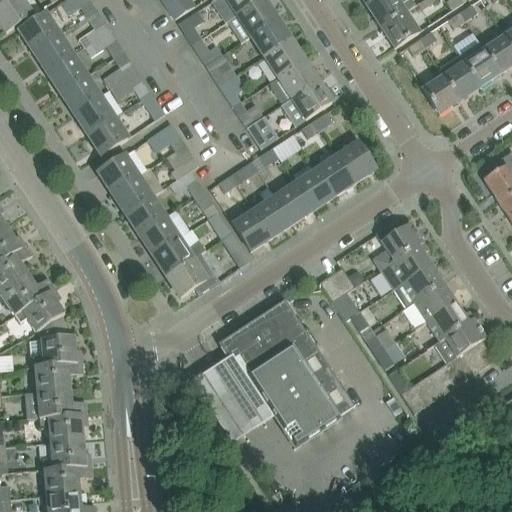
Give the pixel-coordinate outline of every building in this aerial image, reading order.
[(0,0),(0,9),(13,0),(0,0)] [(0,27),(5,36),(32,19),(31,18),(39,13),(30,0),(13,0),(0,9),(0,27)] [(81,12),(87,20),(96,14),(86,0),(69,0),(61,6),(70,20),(81,12)] [(162,0),(160,1),(171,18),(174,22),(194,9),(188,0),(162,0)] [(224,0),(237,19),(263,2),(261,0),(224,0)] [(361,0),(368,10),(383,0),(361,0)] [(408,0),(383,0),(368,10),(381,30),(406,14),(414,8),(408,0)] [(277,22),(263,2),(237,19),(250,40),(277,22)] [(471,8),(460,15),(463,20),(461,21),(464,24),(476,16),(471,8)] [(176,25),(177,28),(180,32),(191,49),(201,43),(192,30),(203,23),(196,12),(176,25)] [(106,50),(114,61),(123,55),(96,14),(87,20),(95,33),(79,43),(91,60),(106,50)] [(406,14),(381,30),(394,50),(393,51),(394,52),(420,35),(406,14)] [(447,24),(452,32),(464,24),(461,21),(463,20),(460,15),(447,24)] [(32,55),(58,38),(45,17),(18,34),(32,55)] [(264,60),(290,43),(277,22),(250,40),(264,60)] [(430,34),(420,41),(423,46),(420,47),(423,51),(436,43),(430,34)] [(32,55),(46,76),(72,59),(58,38),(32,55)] [(511,52),(504,40),(484,53),(483,53),(500,78),(500,77),(511,68),(511,52)] [(407,50),(412,59),(423,51),(420,47),(423,46),(420,41),(407,50)] [(191,49),(200,61),(209,55),(201,43),(191,49)] [(264,60),(278,81),(304,64),(290,43),(264,60)] [(463,66),(480,91),(479,90),(499,77),(499,78),(500,78),(483,53),(484,53),(479,46),(459,59),(463,66)] [(123,55),(114,61),(122,74),(131,67),(123,55)] [(46,76),(60,97),(86,79),(72,59),(46,76)] [(218,73),(220,71),(227,67),(226,65),(222,59),(214,64),(213,65),(205,70),(213,81),(220,77),(218,73)] [(480,91),(463,66),(459,59),(439,72),(443,80),(460,104),(459,103),(478,90),(479,92),(480,91)] [(291,102),(318,84),(304,64),(278,81),(291,102)] [(213,81),(219,90),(235,79),(227,67),(220,71),(218,73),(220,77),(213,81)] [(60,97),(73,117),(99,100),(86,79),(60,97)] [(243,91),(235,79),(219,90),(227,103),(243,91)] [(459,105),(460,104),(443,80),(422,93),(439,118),(440,118),(439,116),(458,104),(459,105)] [(142,84),(133,90),(141,103),(150,96),(142,84)] [(332,106),(330,104),(334,101),(334,98),(329,91),(326,90),(323,92),(318,84),(291,102),(281,108),(295,130),(332,106)] [(147,111),(137,117),(139,119),(146,130),(164,118),(150,96),(141,103),(147,111)] [(73,117),(87,138),(113,121),(99,100),(73,117)] [(238,120),(246,132),(262,121),(255,109),(238,120)] [(326,116),(313,124),(319,134),(332,126),(326,116)] [(127,142),(113,121),(87,138),(101,159),(127,142)] [(262,121),(246,132),(260,153),(277,142),(262,121)] [(307,142),(319,134),(313,124),(301,133),(307,142)] [(171,128),(147,143),(155,155),(168,146),(174,155),(185,149),(179,140),(172,129),(171,128)] [(284,144),(272,152),(278,161),(290,153),(284,144)] [(358,146),(341,157),(337,160),(354,187),(375,173),(358,146)] [(182,167),(174,173),(179,182),(190,175),(198,169),(193,161),(185,149),(174,155),(182,167)] [(266,169),(278,161),(272,152),(260,160),(251,165),(257,175),(266,169)] [(97,176),(111,197),(137,180),(123,159),(97,176)] [(337,160),(316,174),(333,200),(354,187),(337,160)] [(511,180),(505,170),(500,163),(487,172),(491,179),(484,184),(499,207),(511,198),(511,180)] [(243,171),(230,179),(237,188),(249,180),(243,171)] [(316,174),(295,188),(313,214),(333,200),(316,174)] [(224,196),(237,188),(230,179),(218,187),(224,196)] [(125,218),(151,200),(137,180),(111,197),(125,218)] [(187,189),(195,202),(204,196),(196,183),(187,189)] [(295,188),(275,201),(292,227),(313,214),(295,188)] [(212,208),(204,196),(195,202),(203,214),(212,208)] [(511,198),(499,207),(511,226),(511,198)] [(125,218),(139,238),(165,221),(151,200),(125,218)] [(271,241),(292,227),(275,201),(254,215),(271,241)] [(165,221),(139,238),(152,259),(179,242),(190,234),(176,214),(165,221)] [(250,255),(271,241),(254,215),(233,229),(250,255)] [(222,243),(231,237),(223,225),(214,231),(222,243)] [(380,274),(389,268),(423,246),(410,226),(398,234),(393,227),(375,238),(386,254),(372,263),(380,274)] [(14,242),(6,229),(0,233),(0,263),(23,248),(18,241),(19,240),(19,239),(14,242)] [(231,237),(222,243),(230,256),(239,250),(231,237)] [(152,259),(166,280),(201,257),(206,254),(199,243),(185,252),(179,242),(152,259)] [(428,253),(423,246),(389,268),(380,274),(393,294),(394,293),(402,288),(431,269),(423,257),(428,253)] [(23,249),(23,248),(0,263),(0,295),(27,277),(20,267),(32,259),(25,248),(23,249)] [(219,285),(201,257),(166,280),(180,301),(193,292),(197,299),(219,285)] [(406,312),(414,306),(443,287),(431,269),(402,288),(394,293),(406,312)] [(342,300),(344,298),(355,291),(342,271),(328,280),(342,300)] [(36,290),(27,277),(0,295),(0,297),(14,318),(53,291),(47,282),(36,290)] [(332,306),(342,300),(328,280),(319,286),(332,306)] [(406,312),(403,314),(416,333),(427,326),(427,327),(456,308),(443,287),(414,306),(406,312)] [(55,293),(53,291),(14,318),(19,327),(26,322),(34,334),(63,315),(56,305),(61,302),(60,301),(59,302),(53,294),(55,293)] [(354,319),(342,300),(332,306),(345,325),(349,322),(354,319)] [(218,347),(221,351),(222,353),(231,366),(239,361),(285,431),(282,433),(291,447),(294,445),(296,448),(354,410),(301,329),(301,323),(297,323),(288,310),(284,303),(226,342),(218,347)] [(427,327),(439,344),(473,322),(468,314),(463,318),(456,308),(427,327)] [(41,344),(28,345),(30,360),(34,360),(34,370),(82,365),(82,364),(80,365),(79,355),(81,355),(81,354),(76,354),(74,340),(70,340),(61,319),(64,317),(63,315),(34,334),(35,335),(36,335),(41,342),(41,344)] [(359,315),(354,319),(349,322),(358,336),(368,329),(359,315)] [(433,348),(446,367),(449,365),(461,358),(471,351),(482,344),(486,342),(473,322),(439,344),(433,348)] [(375,361),(385,354),(376,340),(365,347),(375,361)] [(482,344),(471,351),(484,371),(495,364),(482,344)] [(275,415),(233,351),(191,379),(233,443),(275,415)] [(471,351),(461,358),(474,378),(484,371),(471,351)] [(394,368),(385,354),(375,361),(383,375),(394,368)] [(463,385),(474,378),(461,358),(449,365),(463,385)] [(83,378),(82,365),(34,370),(36,395),(70,392),(69,379),(83,378)] [(446,367),(439,372),(453,392),(463,385),(449,365),(446,367)] [(439,372),(429,378),(443,398),(453,392),(439,372)] [(388,378),(401,397),(409,392),(397,373),(388,378)] [(420,385),(433,405),(443,398),(429,378),(420,385)] [(420,385),(410,391),(424,411),(433,405),(420,385)] [(410,391),(409,392),(401,397),(414,417),(424,411),(410,391)] [(72,407),(70,392),(36,395),(39,421),(86,417),(85,406),(72,407)] [(87,419),(86,417),(39,421),(39,432),(48,431),(49,446),(84,443),(82,430),(88,429),(87,428),(86,428),(85,419),(87,419)] [(43,463),(44,473),(91,469),(91,468),(90,468),(89,458),(90,458),(90,457),(85,458),(84,443),(49,446),(51,462),(43,463)] [(92,481),(91,469),(44,473),(46,499),(80,495),(78,482),(92,481)] [(0,489),(0,503),(9,502),(8,489),(0,489)] [(81,510),(80,495),(46,499),(46,511),(94,511),(95,509),(81,510)] [(0,511),(10,511),(9,502),(0,503),(0,511)]
